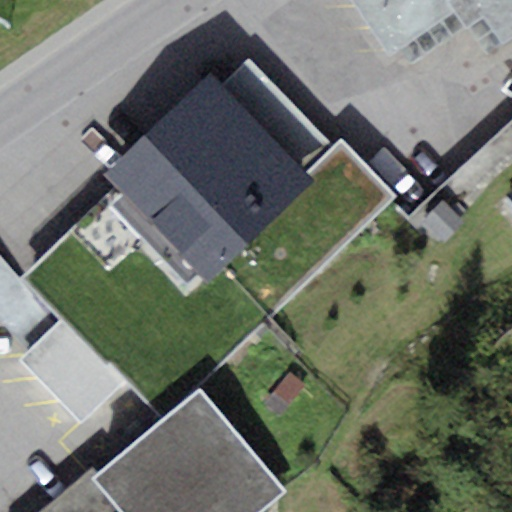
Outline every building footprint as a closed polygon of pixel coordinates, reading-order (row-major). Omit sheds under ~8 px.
[(511,0),(352,0),(401,71),(465,27),(489,60),(511,44),(511,0)] [(248,60),(217,91),(301,173),(331,142),(248,60)] [(208,285),(310,182),(305,177),(301,173),(217,91),(202,76),(100,179),(112,190),(208,285)] [(341,141),(305,177),(310,182),(208,285),(112,190),(21,276),(63,320),(124,381),(161,418),(393,197),(341,141)] [(441,203),(421,220),(441,243),(461,226),(441,203)] [(21,276),(0,253),(0,315),(31,349),(44,337),(63,320),(21,276)] [(80,424),(124,381),(63,320),(44,337),(31,349),(19,361),(80,424)] [(201,390),(91,480),(117,511),(257,511),(284,490),(201,390)]
